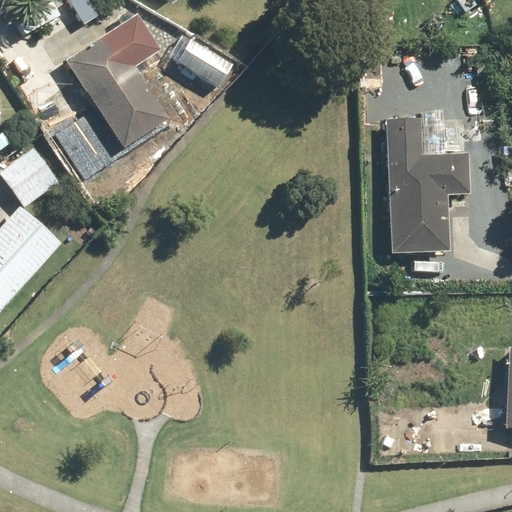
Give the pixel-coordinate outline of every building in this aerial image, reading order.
[(71,60),(81,75),(38,106),(98,188),(175,132),(130,70),(162,50),(139,15),(71,60)] [(195,40),(181,65),(219,86),(233,61),(195,40)] [(408,51),(411,102),(462,100),(459,49),(408,51)] [(407,253),(452,250),(449,195),(469,194),(467,153),(422,155),(420,119),(388,121),(395,253),(407,252),(407,253)] [(0,173),(0,175),(25,205),(55,179),(29,149),(0,173)] [(0,242),(0,313),(60,244),(25,214),(0,242)] [(391,436),(391,451),(420,452),(421,437),(391,436)]
